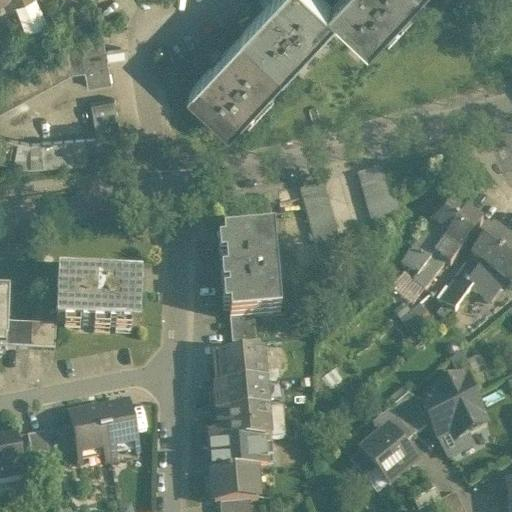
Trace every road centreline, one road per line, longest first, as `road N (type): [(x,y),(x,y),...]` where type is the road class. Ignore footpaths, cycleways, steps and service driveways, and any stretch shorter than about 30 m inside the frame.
road 1 (tertiary): [(169,190),(500,104)]
road 2 (residential): [(169,190),(141,46),(219,0)]
road 3 (residential): [(169,190),(178,239),(174,372)]
road 4 (residential): [(174,372),(0,407)]
road 5 (tertiary): [(26,213),(169,190)]
road 6 (residential): [(174,372),(171,511)]
